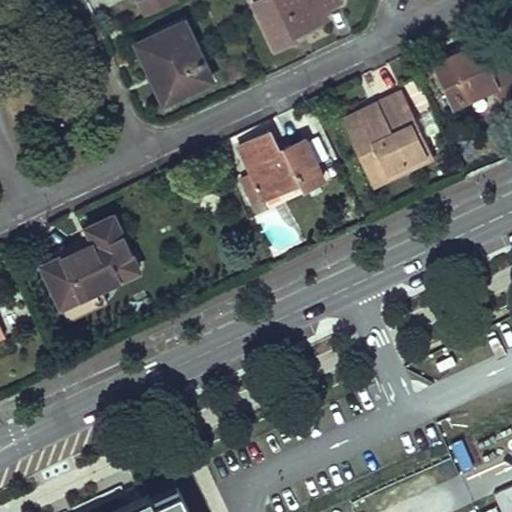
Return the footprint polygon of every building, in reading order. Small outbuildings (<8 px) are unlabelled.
[(259,0),(253,3),(275,50),(294,41),(291,36),(310,27),(326,19),(323,11),(341,2),(340,0),(259,0)] [(211,79),(184,21),(136,43),(151,75),(158,71),(171,99),(211,79)] [(482,55),(476,43),(433,63),(453,106),(495,87),(501,100),(511,94),(511,68),(508,60),(498,65),(491,50),(482,55)] [(164,102),(171,99),(158,71),(151,75),(164,102)] [(341,118),(373,186),(410,168),(407,162),(431,151),(423,134),(418,136),(412,123),(417,121),(402,89),(376,101),(379,108),(372,111),(369,105),(341,118)] [(372,111),(379,108),(376,101),(369,105),(372,111)] [(418,136),(423,134),(417,121),(412,123),(418,136)] [(323,180),(304,139),(279,151),(269,131),(239,145),(252,174),(263,196),(280,188),(281,191),(300,182),(303,189),(323,180)] [(407,162),(410,168),(434,157),(431,151),(407,162)] [(253,202),(263,197),(263,196),(252,174),(242,178),(253,202)] [(264,200),(282,192),(281,191),(280,188),(263,196),(263,197),(264,200)] [(41,264),(61,306),(100,287),(138,269),(112,215),(86,227),(89,233),(93,240),(41,264)] [(93,240),(89,233),(38,258),(41,264),(93,240)] [(107,302),(100,287),(61,306),(68,321),(107,302)] [(180,511),(172,494),(131,511),(180,511)]
